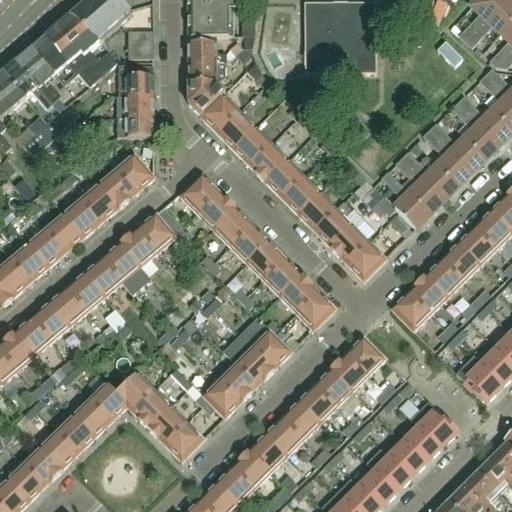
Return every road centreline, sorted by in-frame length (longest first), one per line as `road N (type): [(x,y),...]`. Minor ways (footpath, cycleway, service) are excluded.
road 1 (residential): [(162,511),(363,312)]
road 2 (residential): [(0,329),(207,156)]
road 3 (residential): [(363,312),(207,156)]
road 4 (residential): [(363,312),(511,165)]
road 5 (residential): [(207,156),(173,120),(170,0)]
road 6 (residential): [(410,511),(511,409)]
